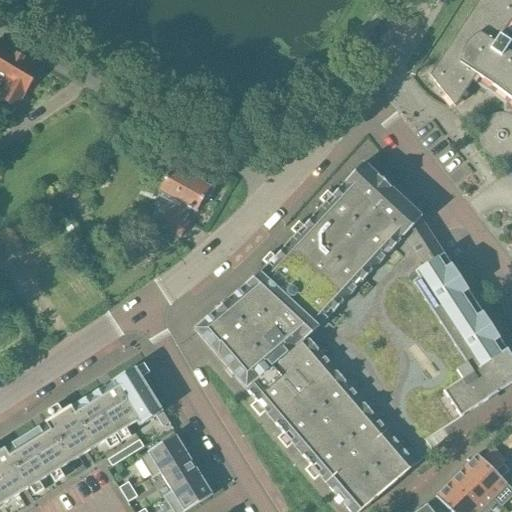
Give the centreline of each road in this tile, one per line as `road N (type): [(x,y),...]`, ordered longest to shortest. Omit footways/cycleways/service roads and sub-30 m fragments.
road 1 (residential): [(289,186),(0,28)]
road 2 (residential): [(265,511),(141,308)]
road 3 (residential): [(511,275),(364,95)]
road 4 (tertiary): [(141,308),(289,186)]
road 5 (tertiary): [(0,402),(141,308)]
